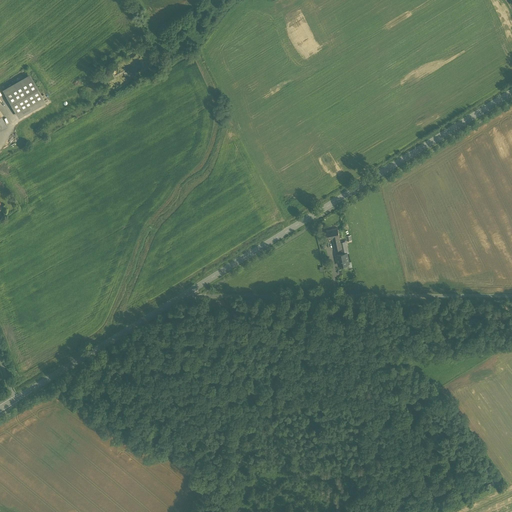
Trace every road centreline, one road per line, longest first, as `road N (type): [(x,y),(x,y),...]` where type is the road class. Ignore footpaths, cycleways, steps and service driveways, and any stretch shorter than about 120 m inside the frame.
road 1 (tertiary): [(188,292),(511,92)]
road 2 (unclassified): [(188,292),(511,296)]
road 3 (tertiary): [(13,398),(188,292)]
